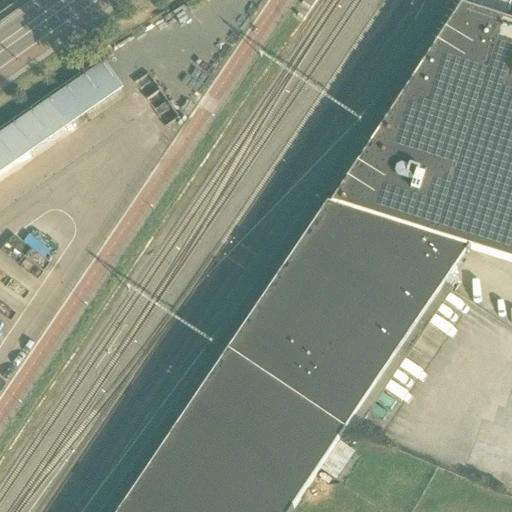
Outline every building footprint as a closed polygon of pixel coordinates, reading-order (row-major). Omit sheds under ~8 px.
[(511,183),(451,164),(477,93),(503,21),(506,21),(511,2),(504,0),(467,0),(463,8),(332,207),(470,250),(469,252),(511,264),(511,183)] [(511,23),(506,21),(503,21),(477,93),(511,103),(511,23)] [(0,177),(130,96),(111,67),(0,137),(0,177)] [(511,183),(511,103),(477,93),(451,164),(511,183)] [(470,250),(332,207),(329,205),(120,511),(292,511),(469,252),(470,250)]
